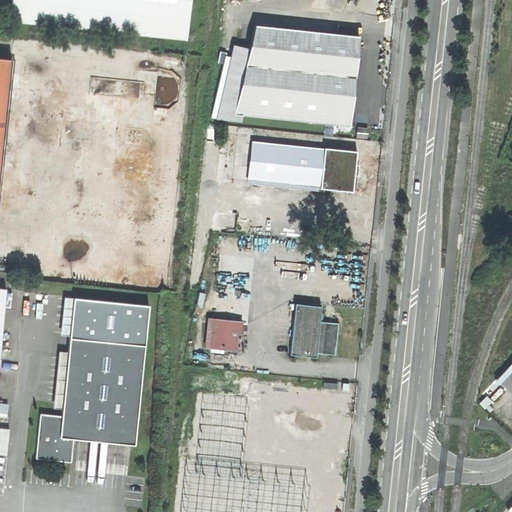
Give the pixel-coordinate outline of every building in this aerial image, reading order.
[(190,0),(0,0),(0,5),(9,6),(8,18),(186,36),(190,0)] [(347,120),(352,120),(356,80),(363,24),(307,18),(307,21),(300,21),(299,29),(261,24),(239,111),(339,119),(339,124),(346,125),(347,120)] [(0,174),(13,57),(0,56),(0,174)] [(244,182),(354,192),(355,178),(360,179),(361,174),(361,169),(356,168),(357,152),(254,142),(252,167),(245,167),(244,182)] [(316,358),(316,354),(326,355),(336,356),(338,324),(324,323),(325,314),(320,314),(321,306),(295,304),(290,356),(316,358)] [(205,348),(210,349),(214,318),(208,318),(205,348)] [(210,349),(240,352),(243,322),(214,318),(210,349)] [(38,457),(72,460),(75,437),(101,439),(136,442),(146,343),(71,336),(64,413),(42,412),(38,457)] [(241,511),(252,411),(319,418),(321,395),(207,382),(192,511),(241,511)] [(10,427),(6,427),(0,426),(0,453),(9,454),(10,427)] [(298,511),(319,511),(321,501),(324,474),(303,472),(302,486),(298,511)]
